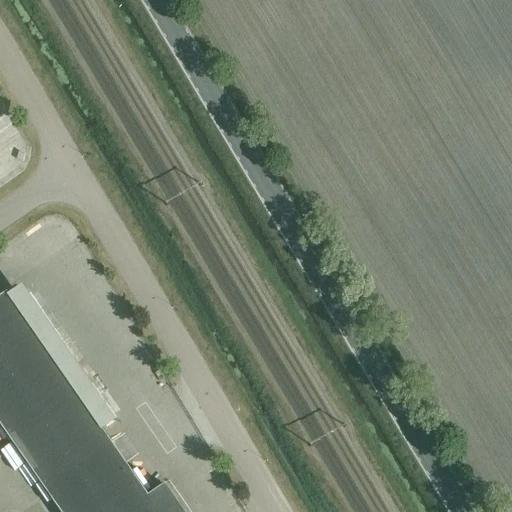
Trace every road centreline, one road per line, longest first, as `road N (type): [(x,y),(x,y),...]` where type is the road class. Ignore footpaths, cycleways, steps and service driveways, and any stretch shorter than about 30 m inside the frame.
road 1 (tertiary): [(463,511),(158,0)]
road 2 (unclassified): [(279,511),(187,352),(65,170)]
road 3 (unclassified): [(65,170),(0,58)]
